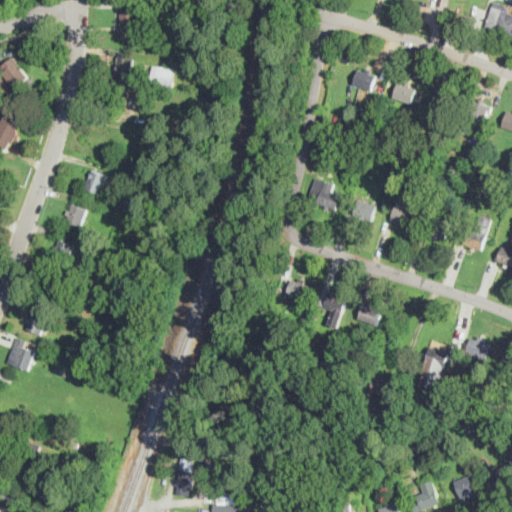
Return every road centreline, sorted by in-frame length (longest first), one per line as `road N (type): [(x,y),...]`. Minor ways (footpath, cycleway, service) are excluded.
road 1 (residential): [(78,0),(67,103),(0,297)]
road 2 (residential): [(511,312),(284,234)]
road 3 (residential): [(323,0),(311,125),(284,234)]
road 4 (residential): [(511,75),(323,12)]
